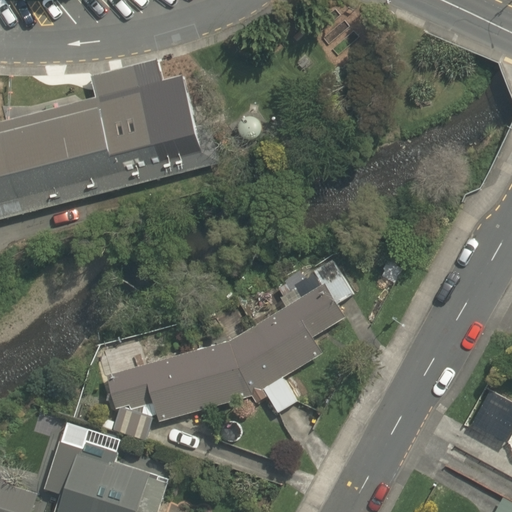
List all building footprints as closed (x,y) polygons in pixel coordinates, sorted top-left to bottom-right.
[(0,130),(0,227),(226,168),(215,127),(204,130),(199,132),(193,111),(156,120),(143,71),(93,84),(99,105),(0,130)] [(304,296),(234,341),(106,378),(120,415),(108,410),(106,422),(157,436),(161,421),(253,399),(265,391),(280,414),(300,402),(286,381),(325,356),(314,340),(347,318),(340,306),(356,295),(333,259),(296,283),(304,296)] [(285,299),(294,294),(289,284),(279,289),(285,299)] [(164,511),(160,510),(169,484),(154,479),(155,476),(115,462),(119,452),(73,437),(54,491),(65,495),(58,511),(164,511)] [(34,511),(37,506),(0,494),(0,511),(34,511)] [(511,511),(511,503),(509,502),(503,511),(511,511)]
